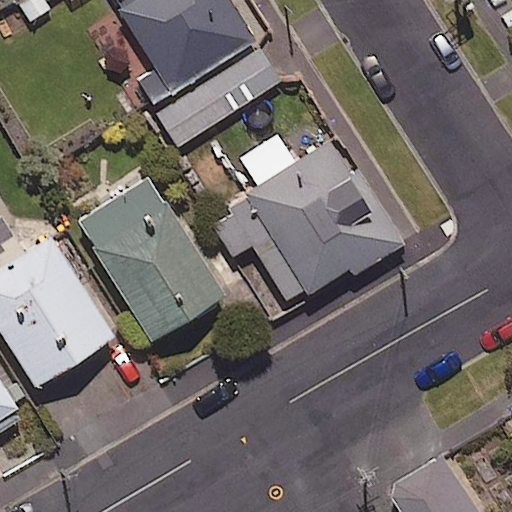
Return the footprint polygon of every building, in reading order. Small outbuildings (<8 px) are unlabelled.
[(280,81),(228,0),(111,0),(156,69),(133,83),(174,148),(280,81)] [(351,277),(402,243),(354,168),(348,172),(328,142),(295,164),(276,136),(240,159),(261,191),(211,223),(233,256),(247,278),(273,317),(347,269),(351,277)] [(223,297),(149,178),(76,224),(151,342),(223,297)] [(24,254),(0,216),(0,331),(35,388),(113,338),(50,238),(24,254)] [(0,429),(20,417),(0,385),(0,429)] [(476,511),(443,459),(388,494),(400,511),(476,511)]
